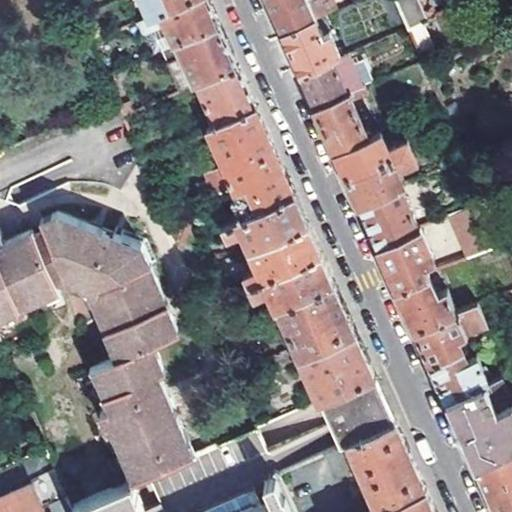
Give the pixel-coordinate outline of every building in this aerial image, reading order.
[(0,0),(0,37),(75,1),(74,0),(0,0)] [(168,26),(175,43),(220,23),(209,0),(183,0),(150,16),(139,21),(146,36),(149,35),(168,26)] [(143,0),(150,16),(183,0),(143,0)] [(269,0),(280,23),(284,31),(315,17),(325,13),(319,0),(315,0),(309,3),(307,0),(269,0)] [(396,0),(407,24),(409,29),(432,18),(424,0),(396,0)] [(302,72),(334,58),(342,54),(331,30),(323,34),(315,17),(284,31),(300,67),(302,72)] [(182,90),(197,83),(238,64),(223,30),(220,23),(175,43),(163,48),(182,90)] [(175,43),(168,26),(149,35),(157,51),(163,48),(175,43)] [(342,54),(334,58),(302,72),(314,100),(316,105),(348,90),(362,84),(354,65),(347,51),(342,54)] [(362,84),(365,83),(373,79),(364,61),(354,65),(362,84)] [(238,64),(197,83),(216,123),(256,104),(242,73),(238,64)] [(348,90),(316,105),(334,144),(336,149),(382,129),(394,124),(390,115),(378,121),(379,122),(365,128),(353,100),(370,92),(365,83),(362,84),(348,90)] [(129,100),(119,105),(124,116),(134,111),(129,100)] [(240,215),(295,191),(276,150),(256,104),(216,123),(207,127),(221,156),(204,165),(220,200),(232,195),(240,215)] [(339,154),(348,175),(413,147),(409,136),(389,145),(382,129),(336,149),(339,154)] [(413,147),(348,175),(358,199),(360,203),(401,185),(406,183),(399,168),(419,159),(413,147)] [(401,185),(360,203),(363,208),(379,245),(420,227),(401,185)] [(243,229),(251,247),(308,222),(305,214),(295,191),(240,215),(221,224),(227,236),(243,229)] [(458,256),(486,246),(471,206),(444,216),(458,256)] [(119,323),(113,326),(110,328),(118,345),(126,341),(131,352),(122,356),(106,363),(111,376),(105,379),(111,394),(116,407),(108,411),(106,412),(112,427),(115,426),(123,423),(128,433),(120,436),(133,468),(141,464),(146,475),(196,454),(161,375),(167,372),(154,343),(181,332),(151,263),(139,236),(120,229),(58,207),(41,214),(48,231),(65,268),(83,274),(84,271),(99,277),(101,282),(92,287),(97,299),(105,316),(108,314),(114,312),(119,323)] [(122,221),(120,229),(139,236),(151,263),(160,259),(149,237),(122,221)] [(188,222),(173,228),(179,243),(194,236),(188,222)] [(308,222),(251,247),(259,268),(244,275),(249,284),(322,252),(312,231),(308,222)] [(0,309),(2,309),(5,316),(23,308),(19,300),(31,295),(34,303),(51,296),(48,289),(60,283),(37,236),(35,237),(33,231),(8,243),(1,226),(0,224),(0,309)] [(420,227),(379,245),(394,279),(397,286),(429,272),(425,264),(435,259),(420,227)] [(48,231),(37,236),(60,283),(69,279),(71,283),(87,288),(93,301),(97,299),(92,287),(101,282),(99,277),(84,271),(83,274),(65,268),(48,231)] [(503,240),(492,244),(510,286),(511,284),(511,259),(508,252),(503,240)] [(441,255),(445,265),(458,259),(453,250),(441,255)] [(276,307),(280,306),(335,281),(332,275),(322,252),(249,284),(253,294),(268,287),(276,307)] [(429,272),(397,286),(401,294),(416,328),(457,310),(448,288),(437,292),(429,272)] [(280,306),(302,355),(357,331),(353,321),(335,281),(280,306)] [(48,289),(51,296),(53,299),(64,294),(60,283),(48,289)] [(209,284),(198,288),(205,304),(216,299),(209,284)] [(60,311),(70,307),(65,296),(60,311)] [(457,310),(416,328),(429,358),(432,364),(463,350),(458,339),(469,335),(467,330),(487,321),(478,300),(457,310)] [(114,312),(108,314),(113,326),(119,323),(114,312)] [(237,314),(214,324),(218,334),(241,323),(237,314)] [(357,331),(302,355),(320,397),(375,372),(366,351),(357,331)] [(118,345),(122,356),(131,352),(126,341),(118,345)] [(447,398),(487,380),(488,380),(477,356),(469,359),(464,349),(463,350),(432,364),(434,370),(447,398)] [(292,360),(276,367),(280,375),(296,368),(292,360)] [(111,376),(106,363),(94,368),(100,381),(105,379),(111,376)] [(72,506),(74,511),(295,511),(279,473),(322,453),(349,441),(396,419),(384,391),(375,372),(320,397),(332,425),(263,454),(251,430),(196,454),(146,475),(134,480),(72,506)] [(511,395),(502,374),(488,380),(487,380),(447,398),(455,416),(477,464),(511,448),(511,395)] [(116,407),(111,394),(102,397),(108,411),(116,407)] [(396,419),(349,441),(378,508),(426,486),(411,451),(396,419)] [(115,426),(120,436),(128,433),(123,423),(115,426)] [(47,446),(0,466),(0,492),(31,479),(45,511),(74,511),(72,506),(47,446)] [(511,511),(511,448),(477,464),(493,501),(497,511),(511,511)] [(348,511),(322,453),(279,473),(295,511),(348,511)] [(141,464),(133,468),(130,469),(134,480),(146,475),(141,464)] [(45,511),(31,479),(0,492),(0,511),(45,511)] [(437,511),(426,486),(378,508),(369,511),(437,511)]
